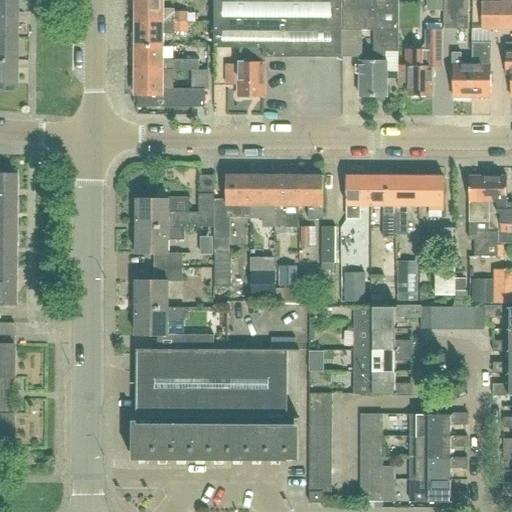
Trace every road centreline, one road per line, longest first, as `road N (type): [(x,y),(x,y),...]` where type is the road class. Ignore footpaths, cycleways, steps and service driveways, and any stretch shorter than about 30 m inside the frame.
road 1 (unclassified): [(88,136),(511,139)]
road 2 (unclassified): [(85,511),(88,136)]
road 3 (residential): [(476,511),(475,341)]
road 4 (unclassified): [(88,136),(90,0)]
